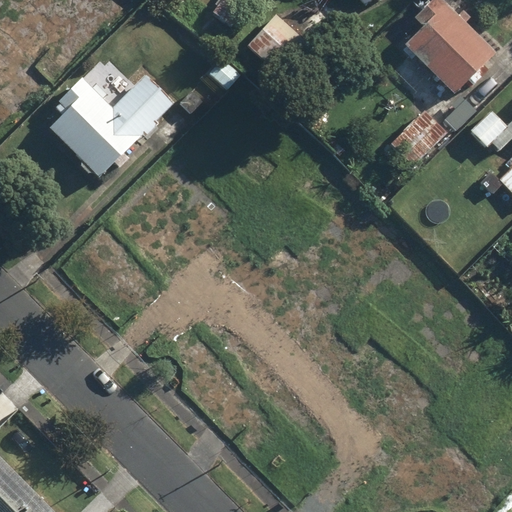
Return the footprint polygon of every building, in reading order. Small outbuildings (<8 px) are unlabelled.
[(206,0),(205,2),(232,26),(243,13),(235,6),(239,0),(206,0)] [(445,4),(405,45),(414,53),(437,75),(457,95),(497,54),(445,4)] [(295,60),(308,75),(323,62),(283,16),(249,46),(276,77),(295,60)] [(0,93),(32,62),(0,28),(0,93)] [(434,78),(411,56),(395,72),(418,95),(434,78)] [(102,179),(175,104),(146,76),(136,87),(106,59),(56,110),(63,116),(51,129),(102,179)] [(511,128),(491,110),(471,132),(491,150),(511,128)] [(425,111),(392,140),(416,166),(448,136),(425,111)] [(176,166),(149,192),(160,204),(143,221),(180,260),(225,218),(176,166)] [(365,239),(382,222),(364,203),(346,219),(365,239)] [(387,228),(369,244),(383,260),(401,244),(387,228)] [(352,286),(362,297),(389,271),(369,250),(342,276),(352,286)] [(251,251),(227,275),(246,295),(239,301),(248,310),(255,304),(287,338),(330,297),(287,252),(269,269),(251,251)] [(362,297),(352,286),(322,314),(336,329),(366,300),(362,297)] [(381,433),(425,391),(376,341),(358,358),(342,341),(317,366),(381,433)] [(496,511),(506,502),(441,438),(411,467),(419,475),(408,486),(433,511),(496,511)] [(55,511),(0,451),(0,511),(55,511)]
